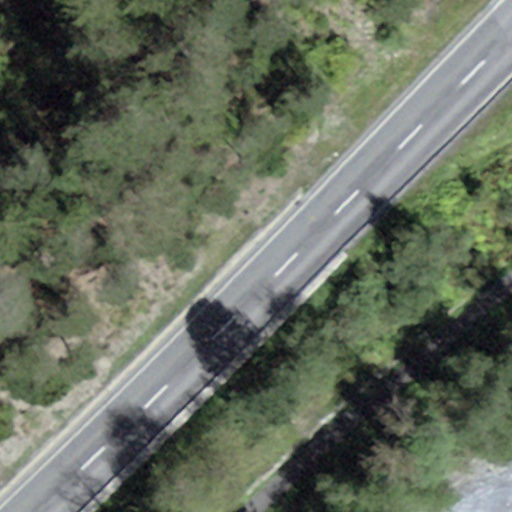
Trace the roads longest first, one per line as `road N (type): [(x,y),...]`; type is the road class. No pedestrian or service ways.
road 1 (primary): [(511,43),(32,511)]
road 2 (track): [(240,511),(511,274)]
road 3 (track): [(355,199),(434,204),(475,193),(511,170)]
